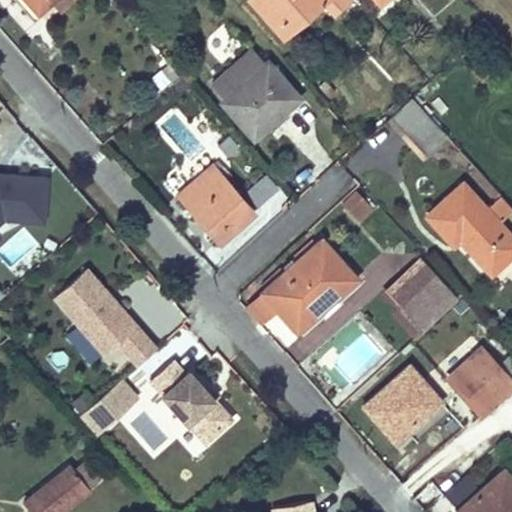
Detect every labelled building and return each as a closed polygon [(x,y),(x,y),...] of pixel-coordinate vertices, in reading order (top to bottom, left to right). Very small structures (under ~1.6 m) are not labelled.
[(39,12),(50,2),(47,0),(41,0),(34,7),(39,12)] [(60,10),(70,0),(52,0),(52,1),(60,10)] [(252,0),(283,35),(323,1),(333,12),(346,0),(252,0)] [(493,28),(483,17),(470,27),(480,39),(493,28)] [(226,96),(264,63),(250,47),(212,81),(226,96)] [(481,80),(504,60),(494,49),(472,69),(481,80)] [(192,76),(178,60),(172,66),(180,75),(186,82),(192,76)] [(285,108),(299,96),(268,60),(264,63),(226,96),(223,100),(254,135),(265,126),(285,108)] [(173,81),(180,75),(172,66),(170,64),(163,70),(173,81)] [(448,136),(412,97),(390,116),(426,155),(448,136)] [(270,131),(290,113),(285,108),(265,126),(270,131)] [(230,175),(218,161),(213,164),(226,179),(230,175)] [(254,211),(226,179),(213,164),(179,194),(220,241),(254,211)] [(501,194),(475,166),(471,170),(497,198),(501,194)] [(49,176),(0,171),(0,238),(4,235),(0,230),(0,222),(3,220),(45,223),(49,176)] [(269,173),(250,185),(268,213),(287,201),(269,173)] [(511,236),(499,222),(511,210),(511,206),(501,194),(497,198),(486,207),(463,182),(427,215),(454,244),(462,236),(467,241),(464,243),(492,272),(511,253),(511,236)] [(352,213),(365,201),(357,191),(343,202),(352,213)] [(220,241),(179,194),(175,197),(217,244),(220,241)] [(359,220),(372,208),(365,201),(352,213),(359,220)] [(289,303),(339,257),(321,238),(263,290),(264,291),(248,305),(262,321),(278,307),(279,308),(287,301),(289,303)] [(305,322),(356,277),(339,257),(289,303),(305,322)] [(401,306),(435,274),(420,258),(385,289),(401,306)] [(136,370),(156,353),(86,273),(52,303),(104,363),(118,350),(136,370)] [(422,330),(457,298),(435,274),(401,306),(393,313),(415,337),(422,330)] [(282,310),(288,304),(289,303),(287,301),(279,308),(281,311),(282,310)] [(305,322),(289,303),(288,304),(282,310),(281,311),(297,329),(305,322)] [(315,322),(289,346),(301,359),(326,335),(315,322)] [(511,385),(511,381),(481,346),(449,375),(482,412),(511,385)] [(148,386),(201,447),(228,423),(175,363),(148,386)] [(426,414),(441,401),(409,366),(364,405),(395,441),(407,431),(426,414)] [(80,415),(100,435),(141,396),(121,375),(80,415)] [(411,436),(431,419),(426,414),(407,431),(411,436)] [(70,463),(23,502),(31,511),(58,511),(99,479),(85,462),(75,469),(70,463)] [(496,511),(511,498),(511,477),(504,468),(457,510),(458,511),(459,511),(496,511)] [(511,511),(511,498),(496,511),(511,511)] [(312,511),(310,499),(272,506),(272,511),(312,511)]
